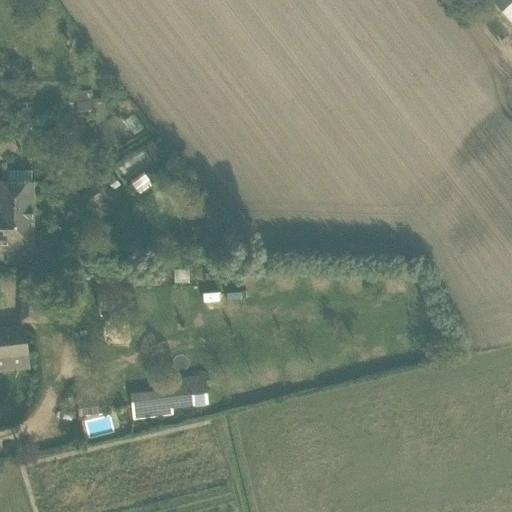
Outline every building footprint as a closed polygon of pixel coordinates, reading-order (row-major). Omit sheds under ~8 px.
[(86,90),(72,91),(73,99),(87,98),(86,90)] [(152,183),(143,170),(129,180),(138,192),(152,183)] [(102,178),(94,185),(79,197),(88,207),(98,219),(111,208),(104,200),(107,197),(110,200),(116,195),(102,178)] [(0,246),(31,247),(32,180),(0,179),(0,246)] [(66,266),(51,268),(53,284),(69,282),(66,266)] [(48,319),(49,296),(50,296),(51,279),(22,278),(21,306),(19,306),(18,321),(45,322),(45,319),(48,319)] [(97,282),(100,313),(124,310),(121,280),(97,282)] [(0,367),(9,367),(7,354),(27,351),(24,329),(5,332),(4,327),(0,327),(0,367)] [(191,406),(190,401),(207,399),(204,374),(165,379),(166,387),(139,390),(142,414),(169,410),(169,409),(191,406)] [(103,412),(100,386),(74,390),(78,415),(103,412)]
